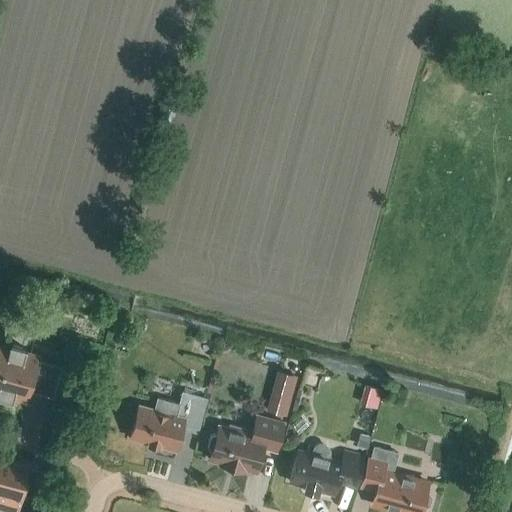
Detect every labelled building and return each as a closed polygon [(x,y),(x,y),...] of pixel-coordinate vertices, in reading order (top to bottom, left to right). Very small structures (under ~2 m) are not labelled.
[(7,351),(0,349),(0,398),(12,402),(13,398),(26,401),(29,391),(53,398),(61,366),(24,356),(26,349),(9,344),(7,351)] [(370,381),(367,401),(384,404),(387,384),(370,381)] [(197,432),(207,397),(182,391),(179,402),(158,396),(154,409),(138,404),(129,437),(148,442),(148,444),(160,447),(160,446),(176,450),(182,428),(197,432)] [(269,396),(265,410),(285,415),(289,402),(269,396)] [(276,451),(283,422),(256,415),(251,434),(244,432),(245,429),(229,424),(228,428),(219,425),(216,434),(214,434),(210,436),(207,446),(210,449),(212,450),(209,459),(222,463),(222,464),(243,470),(243,468),(255,472),(262,447),(276,451)] [(369,435),(361,432),(356,447),(365,450),(369,435)] [(328,454),(328,450),(326,446),(323,444),(318,444),(315,446),(313,450),(312,454),(297,450),(289,481),(334,493),(337,481),(356,486),(364,456),(344,450),(341,462),(327,458),(328,454)] [(392,473),(397,452),(374,446),(370,460),(368,459),(361,484),(376,488),(372,503),(400,511),(399,511),(419,511),(421,506),(425,508),(429,505),(431,497),(429,493),(425,491),(427,482),(392,473)] [(0,504),(1,505),(0,508),(0,511),(15,511),(26,471),(1,465),(0,467),(0,504)]
